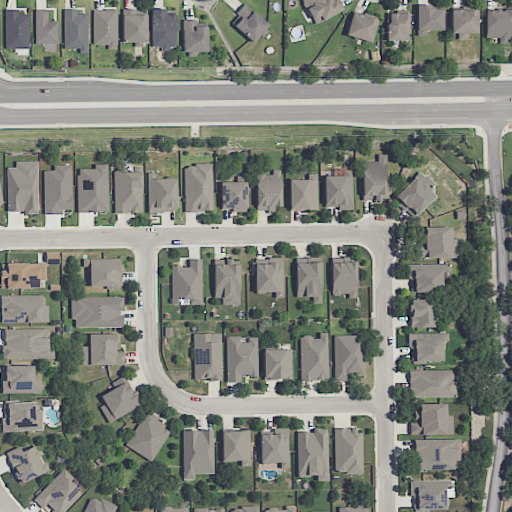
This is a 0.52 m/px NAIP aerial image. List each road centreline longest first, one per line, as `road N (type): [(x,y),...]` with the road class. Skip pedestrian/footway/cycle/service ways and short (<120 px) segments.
road 1 (secondary): [(0,115),(482,109),(500,99)]
road 2 (secondary): [(500,99),(481,89),(0,95)]
road 3 (residential): [(385,234),(0,235)]
road 4 (residential): [(147,235),(150,369),(173,395),(194,404),(386,403)]
road 5 (residential): [(494,130),(506,410),(493,511)]
road 6 (residential): [(385,234),(386,511)]
road 7 (secondary): [(324,111),(396,122),(468,120),(494,130)]
road 8 (secondary): [(137,94),(86,82),(0,83)]
